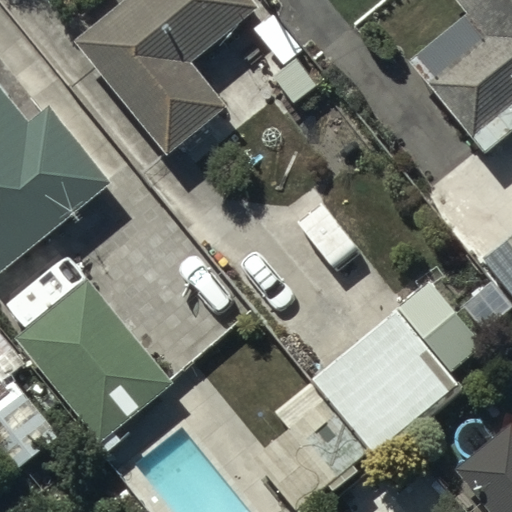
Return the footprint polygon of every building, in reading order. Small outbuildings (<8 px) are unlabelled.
[(130,0),(77,45),(167,159),(230,111),(194,64),(260,13),(250,0),(130,0)] [(485,157),(511,135),(511,0),(453,0),(467,17),(409,64),(485,157)] [(0,276),(111,187),(49,111),(30,126),(0,89),(0,276)] [(511,239),(483,264),(511,298),(511,239)] [(171,388),(88,285),(18,342),(101,445),(171,388)] [(397,314),(451,376),(483,349),(431,286),(397,314)] [(451,376),(397,314),(311,385),(377,463),(464,392),(451,376)] [(0,473),(6,481),(60,438),(16,384),(5,393),(0,386),(0,473)] [(318,511),(377,463),(311,385),(276,414),(290,431),(254,460),(296,511),(318,511)] [(511,511),(511,428),(511,427),(455,474),(481,505),(472,511),(511,511)]
